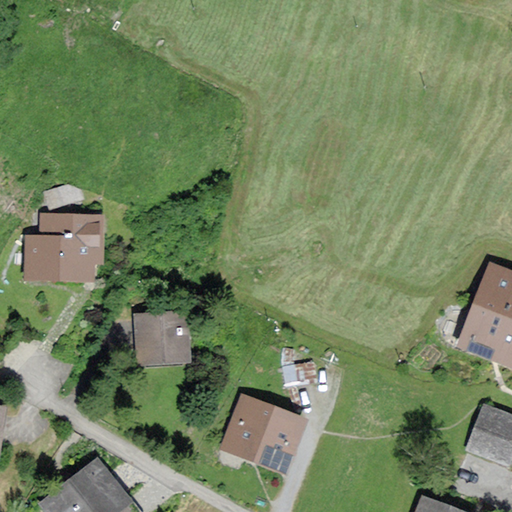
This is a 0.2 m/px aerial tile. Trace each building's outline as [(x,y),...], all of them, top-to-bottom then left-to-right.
[(84,254),(93,254),(94,225),(49,223),(48,241),(34,241),(33,270),(83,273),(84,254)] [(511,283),(494,277),(469,340),(505,354),(511,336),(511,283)] [(0,351),(17,333),(0,316),(0,351)] [(141,321),(143,359),(183,356),(181,319),(141,321)] [(281,464),(297,425),(245,405),(230,444),(281,464)] [(511,421),(487,412),(473,447),(504,459),(511,439),(511,421)] [(51,505),(56,511),(126,511),(94,471),(74,487),(70,483),(62,489),(66,493),(51,505)]
